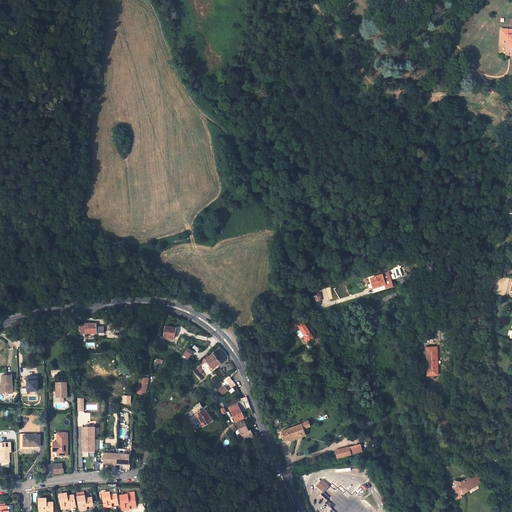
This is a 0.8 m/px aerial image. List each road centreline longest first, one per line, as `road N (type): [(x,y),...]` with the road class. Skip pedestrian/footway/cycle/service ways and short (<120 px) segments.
road 1 (track): [(229,66),(242,115),(391,240),(405,236),(406,227),(346,127),(310,7),(379,88),(511,93)]
road 2 (secondary): [(297,511),(231,347),(193,314),(134,302),(0,322)]
road 3 (track): [(348,298),(291,311),(240,365)]
